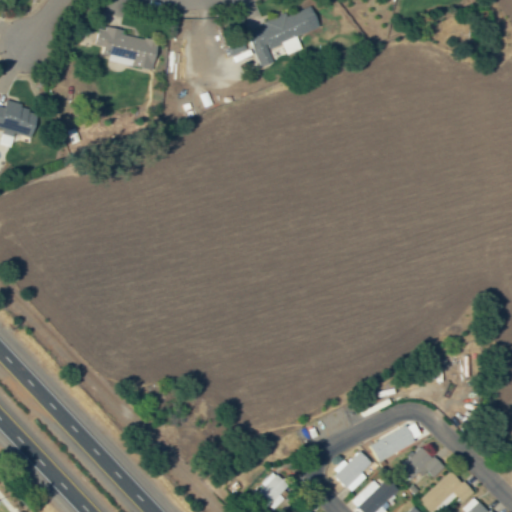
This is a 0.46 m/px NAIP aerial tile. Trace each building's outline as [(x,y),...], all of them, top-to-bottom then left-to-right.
[(256,67),(269,62),(265,49),(278,44),(283,55),(297,49),(292,36),(308,30),(301,10),(284,17),(283,14),(260,22),(262,27),(244,34),(256,67)] [(153,69),(155,54),(153,53),(155,41),(122,35),(123,31),(97,26),(94,45),(100,46),(98,59),(153,69)] [(427,480),(439,468),(418,446),(395,469),(407,481),(418,470),(427,480)] [(367,464),(355,451),(330,476),(342,489),(367,464)] [(415,503),(424,511),(436,511),(452,496),(458,502),(468,492),(446,471),(415,503)] [(276,494),(284,487),(270,473),(246,496),(259,510),(264,505),(269,510),(281,500),(276,494)] [(352,505),(358,511),(371,511),(394,492),(382,478),(352,505)] [(486,511),(475,500),(462,511),(486,511)]
